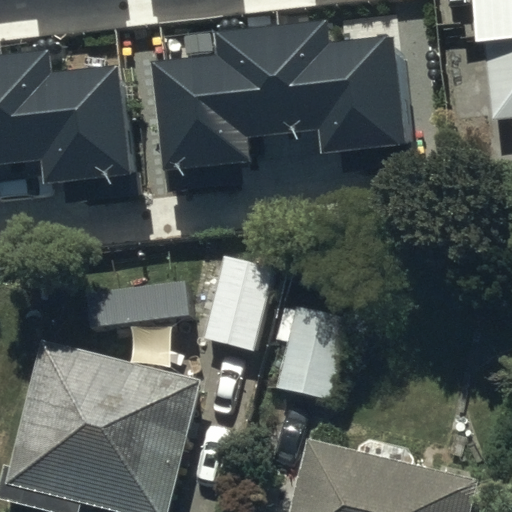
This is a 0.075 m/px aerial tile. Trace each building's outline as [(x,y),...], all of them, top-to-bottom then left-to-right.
[(511,0),(481,0),(494,122),(511,119),(511,0)] [(328,24),(214,37),(217,57),(155,63),(166,168),(248,160),(246,136),(318,128),(321,154),(408,144),(396,35),(330,42),(328,24)] [(51,51),(0,56),(0,159),(41,155),(44,181),(131,172),(119,62),(53,70),(51,51)] [(353,241),(314,235),(306,287),(345,293),(353,241)] [(285,269),(229,255),(209,339),(264,353),(285,269)] [(360,317),(303,304),(284,389),(341,401),(360,317)] [(178,511),(211,381),(53,342),(21,468),(12,465),(3,502),(44,511),(91,511),(93,506),(116,511),(178,511)] [(483,511),(491,481),(317,440),(300,511),(483,511)]
